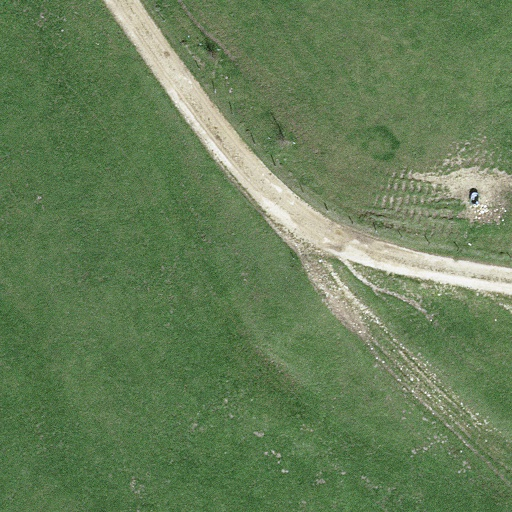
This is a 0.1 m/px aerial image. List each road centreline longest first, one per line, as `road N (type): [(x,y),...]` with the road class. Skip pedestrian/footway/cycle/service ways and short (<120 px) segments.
road 1 (track): [(121,0),(284,222),(382,254),(511,278)]
road 2 (track): [(284,222),(348,313),(511,469)]
